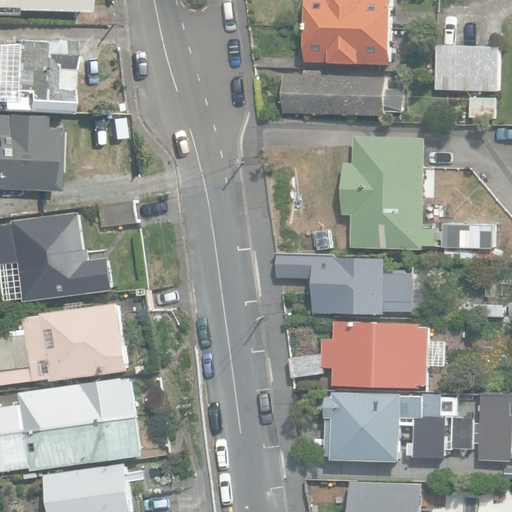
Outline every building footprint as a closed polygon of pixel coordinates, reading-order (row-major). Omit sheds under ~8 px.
[(85,0),(0,0),(0,13),(15,14),(15,10),(85,13),(85,0)] [(310,0),(309,62),(394,64),(396,0),(310,0)] [(2,108),(70,112),(73,40),(55,39),(55,41),(16,39),(15,66),(10,66),(10,75),(15,75),(14,94),(2,93),(2,108)] [(438,90),(501,92),(503,47),(439,45),(438,90)] [(285,113),(388,118),(388,112),(404,113),(405,89),(389,89),(390,78),(324,75),(324,73),(307,72),(307,74),(287,73),(285,113)] [(473,117),(498,118),(499,98),(474,98),(473,117)] [(0,188),(59,190),(61,128),(46,128),(47,114),(0,112),(0,188)] [(354,247),(427,250),(427,246),(440,246),(441,228),(426,227),(430,138),(358,134),(357,162),(348,162),(345,214),(355,215),(354,247)] [(101,205),(104,228),(142,223),(139,200),(101,205)] [(26,300),(95,291),(85,211),(0,222),(0,241),(3,264),(21,262),(26,300)] [(447,247),(497,248),(498,223),(447,222),(447,247)] [(447,257),(487,259),(487,251),(447,249),(447,257)] [(334,314),(387,315),(387,311),(415,312),(416,274),(388,273),(388,258),(280,254),(279,277),(317,279),(316,313),(334,314)] [(124,302),(125,312),(152,309),(150,289),(119,292),(120,302),(124,302)] [(124,302),(120,302),(46,312),(46,314),(9,320),(12,342),(31,339),(34,361),(0,366),(3,385),(55,378),(55,380),(133,370),(125,312),(124,302)] [(460,319),(506,321),(507,305),(475,304),(475,307),(460,306),(460,319)] [(325,338),(325,360),(326,367),(336,368),(336,386),(427,389),(431,328),(423,327),(423,324),(338,320),(337,339),(325,338)] [(326,373),(326,367),(325,360),(322,353),(292,358),(294,378),(326,373)] [(0,433),(141,414),(136,377),(25,392),(26,403),(0,406),(0,433)] [(336,458),(405,460),(406,417),(420,417),(420,422),(418,422),(417,448),(422,448),(422,451),(445,452),(446,394),(426,393),(426,396),(407,395),(407,393),(337,391),(337,396),(329,395),(327,455),(336,455),(336,458)] [(495,429),(507,429),(507,424),(511,424),(511,394),(484,394),(483,424),(495,424),(495,429)] [(0,433),(0,472),(34,468),(35,470),(146,454),(141,414),(0,433)] [(48,474),(53,511),(137,511),(131,462),(48,474)] [(424,511),(425,507),(465,509),(464,511),(486,511),(487,508),(511,509),(511,511),(511,487),(427,484),(426,484),(426,483),(355,480),(353,511),(424,511)]
